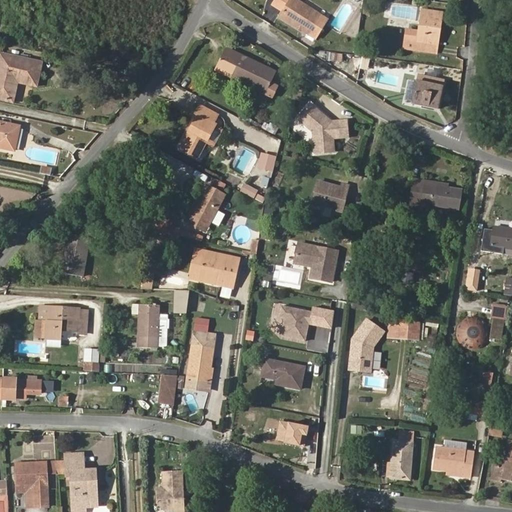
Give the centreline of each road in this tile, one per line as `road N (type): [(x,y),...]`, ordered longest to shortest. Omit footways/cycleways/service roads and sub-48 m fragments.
road 1 (residential): [(0,420),(161,427),(364,495),(495,511)]
road 2 (residential): [(0,262),(162,76),(204,0)]
road 3 (residential): [(204,0),(406,124),(462,149)]
road 4 (residential): [(462,149),(476,0)]
